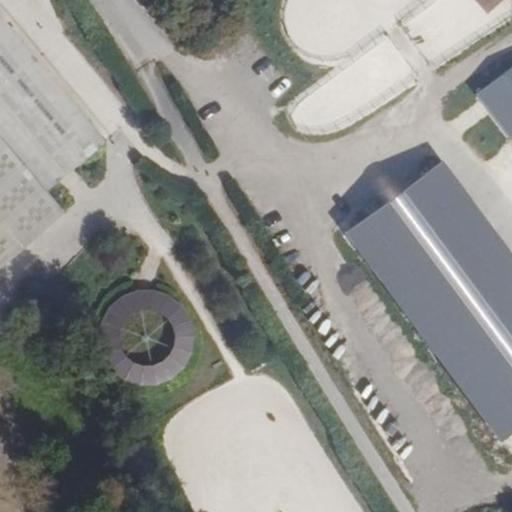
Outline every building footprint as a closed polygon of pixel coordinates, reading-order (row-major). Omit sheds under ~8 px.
[(503,0),(474,0),(486,14),(503,0)] [(104,141),(0,16),(0,138),(44,192),(104,141)] [(511,64),(475,92),(511,139),(511,64)] [(278,68),(262,80),(272,95),(288,83),(278,68)] [(291,117),(301,132),(316,122),(306,107),(291,117)] [(0,140),(0,264),(61,213),(0,140)] [(511,364),(511,264),(435,162),(387,198),(511,364)] [(103,362),(114,374),(128,382),(144,384),(161,382),(175,374),(187,362),(193,347),(194,330),(190,314),(181,300),(167,290),(151,286),(135,286),(120,292),(107,302),(99,316),(95,331),(97,347),(103,362)]
